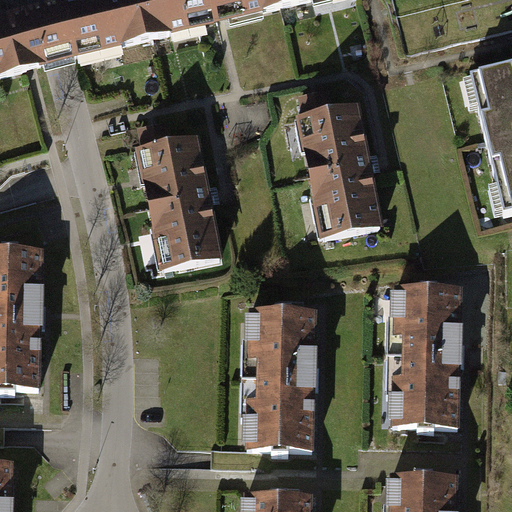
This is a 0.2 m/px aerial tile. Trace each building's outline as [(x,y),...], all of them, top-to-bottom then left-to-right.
[(97,60),(229,29),(222,0),(116,0),(84,8),(97,60)] [(222,0),(229,29),(347,0),(222,0)] [(0,83),(63,69),(97,60),(84,8),(50,16),(0,28),(0,83)] [(511,74),(470,86),(506,220),(511,218),(511,74)] [(302,124),(325,244),(385,233),(362,113),(302,124)] [(144,154),(166,277),(220,268),(198,145),(144,154)] [(0,254),(0,394),(40,396),(44,256),(0,254)] [(396,298),(393,433),(459,435),(462,300),(396,298)] [(251,319),(247,458),(315,460),(319,321),(251,319)] [(0,469),(0,511),(15,511),(16,470),(0,469)] [(392,486),(391,511),(456,511),(457,487),(392,486)]
